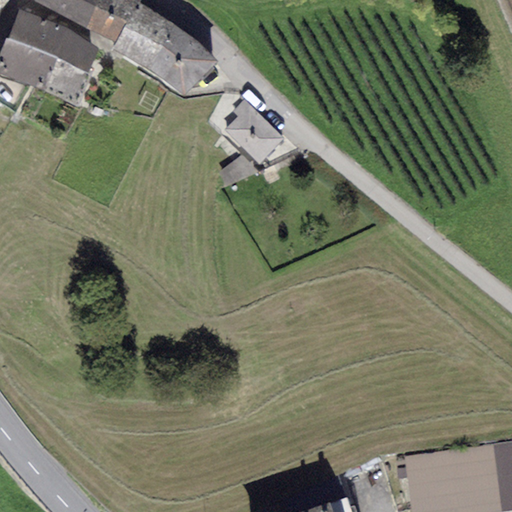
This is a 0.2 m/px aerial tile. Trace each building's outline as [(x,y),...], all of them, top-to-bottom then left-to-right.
[(0,0),(0,7),(4,11),(12,0),(0,0)] [(40,0),(38,3),(87,29),(99,0),(40,0)] [(135,0),(99,0),(87,29),(118,49),(144,4),(135,0)] [(144,4),(118,49),(152,69),(176,25),(144,4)] [(21,11),(0,65),(0,73),(22,82),(52,21),(21,11)] [(76,33),(52,21),(22,82),(51,93),(76,33)] [(187,98),(219,65),(199,40),(176,25),(152,69),(187,98)] [(76,33),(51,93),(78,109),(102,51),(76,33)] [(227,131),(261,165),(285,139),(247,100),(234,112),(240,117),(227,131)] [(227,187),(260,173),(244,155),(221,173),(227,187)] [(504,511),(507,511),(511,511),(511,443),(496,446),(504,511)] [(504,511),(496,446),(407,457),(414,511),(504,511)] [(331,507),(333,511),(352,511),(349,501),(331,507)]
